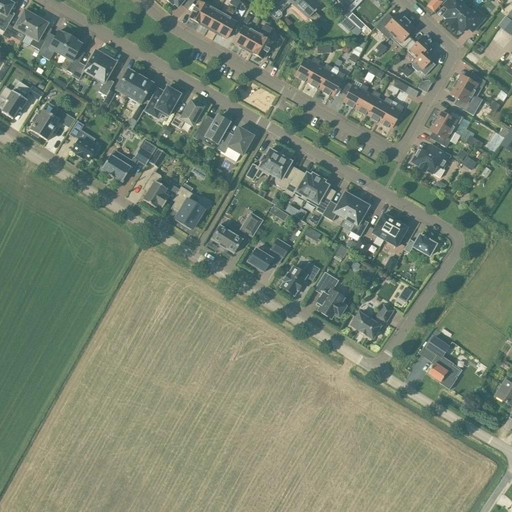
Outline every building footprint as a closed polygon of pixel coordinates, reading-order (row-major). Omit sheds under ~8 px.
[(0,0),(0,30),(3,32),(14,14),(9,11),(12,4),(3,0),(0,0)] [(281,13),(289,5),(283,0),(282,0),(275,8),(281,13)] [(290,0),(289,1),(314,24),(320,17),(314,12),(320,5),(314,0),(290,0)] [(342,13),(366,36),(371,31),(350,12),(355,7),(351,3),(354,0),(336,0),(346,9),(342,13)] [(445,21),(451,26),(468,8),(463,4),(466,1),(465,0),(448,0),(445,3),(451,8),(444,16),(447,19),(445,21)] [(189,18),(198,23),(207,8),(198,2),(189,18)] [(427,6),(425,9),(432,15),(434,12),(427,6)] [(198,23),(207,29),(216,13),(207,8),(198,23)] [(459,30),(461,33),(469,25),(475,30),(485,18),(475,9),(472,12),(468,8),(451,26),(457,31),(459,30)] [(18,31),(25,35),(36,17),(24,10),(14,28),(8,25),(2,36),(8,39),(9,36),(14,39),(18,31)] [(207,29),(217,34),(225,18),(216,13),(207,29)] [(389,38),(390,38),(405,21),(397,14),(393,19),(388,15),(375,28),(388,40),(389,38)] [(30,45),(40,50),(47,37),(41,34),(47,24),(36,17),(25,35),(32,40),(30,45)] [(511,21),(506,17),(499,27),(504,31),(511,21)] [(217,34),(226,39),(235,23),(225,18),(217,34)] [(346,18),(340,24),(349,32),(354,26),(346,18)] [(390,38),(402,50),(411,39),(407,35),(413,29),(405,21),(390,38)] [(260,33),(263,35),(268,26),(264,24),(260,33)] [(263,35),(267,37),(272,29),(268,26),(263,35)] [(234,43),(243,49),(252,33),(243,27),(234,43)] [(54,52),(60,55),(70,37),(64,33),(63,34),(58,31),(51,44),(45,41),(37,54),(49,61),(54,52)] [(243,49),(252,54),(261,38),(252,33),(243,49)] [(60,67),(72,74),(80,61),(74,58),(81,45),(76,42),(77,41),(70,37),(60,55),(65,59),(60,67)] [(426,49),(430,45),(422,37),(416,44),(411,39),(402,50),(414,61),(415,61),(426,49)] [(252,54),(262,59),(271,43),(261,38),(252,54)] [(469,38),(464,44),(468,48),(472,44),(471,43),(473,41),(469,38)] [(373,50),(376,53),(381,48),(378,45),(373,50)] [(376,53),(379,56),(384,50),(381,48),(376,53)] [(420,71),(425,76),(435,65),(430,61),(434,56),(426,49),(415,61),(414,61),(412,64),(412,67),(417,72),(420,71)] [(83,72),(93,78),(105,57),(102,55),(102,53),(99,51),(97,52),(95,51),(86,67),(79,63),(71,77),(78,81),(83,72)] [(349,60),(355,63),(358,57),(352,54),(349,60)] [(108,58),(105,57),(93,78),(103,83),(98,92),(106,96),(109,91),(113,82),(106,78),(115,63),(113,61),(113,59),(109,57),(108,58)] [(295,75),(307,82),(317,66),(320,61),(313,58),(311,63),(304,59),(295,75)] [(307,82),(320,89),(329,73),(332,68),(326,65),(323,70),(317,66),(307,82)] [(368,73),(374,76),(377,70),(371,66),(368,73)] [(400,71),(403,74),(408,69),(405,66),(400,71)] [(334,67),(332,68),(329,73),(320,89),(332,96),(344,75),(338,71),(338,69),(334,67)] [(406,77),(411,72),(408,69),(403,74),(406,77)] [(115,91),(128,98),(131,92),(140,77),(127,70),(115,91)] [(374,76),(380,79),(383,73),(377,70),(374,76)] [(462,76),(456,85),(472,94),(478,97),(482,88),(486,82),(473,72),(468,79),(462,76)] [(128,98),(140,105),(152,84),(140,77),(131,92),(128,98)] [(392,86),(398,90),(402,83),(396,80),(392,86)] [(398,90),(405,93),(408,87),(402,83),(398,90)] [(343,102),(356,109),(365,93),(368,88),(361,84),(358,89),(352,85),(343,102)] [(454,105),(467,112),(474,100),(470,98),(472,94),(456,85),(451,94),(457,98),(454,105)] [(27,94),(39,101),(43,94),(31,87),(27,94)] [(167,117),(180,95),(167,87),(164,92),(157,87),(143,111),(143,112),(156,119),(159,112),(167,117)] [(1,113),(12,120),(19,109),(21,111),(27,101),(12,91),(11,92),(4,88),(0,94),(0,96),(6,100),(5,101),(7,102),(1,113)] [(115,94),(109,91),(106,96),(102,102),(109,106),(115,94)] [(368,116),(377,99),(380,95),(373,91),(371,96),(365,93),(356,109),(368,116)] [(368,116),(380,123),(389,106),(392,101),(386,98),(383,103),(377,99),(368,116)] [(170,124),(180,129),(184,122),(192,126),(198,116),(199,117),(202,112),(201,111),(202,108),(190,101),(181,116),(176,113),(170,124)] [(380,123),(391,129),(399,114),(403,107),(396,104),(393,109),(389,106),(380,123)] [(489,109),(496,114),(498,110),(492,106),(489,109)] [(143,111),(137,107),(131,119),(137,122),(143,112),(143,111)] [(38,136),(47,141),(53,132),(55,129),(56,127),(54,126),(58,121),(69,128),(73,120),(57,110),(52,116),(42,110),(39,116),(36,115),(32,121),(35,123),(30,131),(32,132),(31,134),(37,138),(38,136)] [(436,121),(455,133),(464,118),(452,111),(449,116),(441,112),(436,121)] [(228,123),(217,116),(214,123),(209,121),(208,124),(202,121),(195,133),(201,136),(202,135),(206,138),(204,141),(214,147),(216,143),(216,144),(220,137),(221,138),(225,130),(224,129),(228,123)] [(435,141),(447,148),(455,133),(436,121),(430,131),(438,135),(435,141)] [(83,126),(77,122),(69,135),(75,139),(83,126)] [(227,148),(242,156),(253,137),(248,134),(249,132),(243,129),(242,131),(238,128),(233,136),(227,133),(217,150),(224,154),(227,148)] [(511,128),(500,146),(511,153),(511,128)] [(474,143),(481,147),(483,144),(470,136),(467,139),(474,143)] [(84,143),(79,139),(71,151),(76,154),(76,156),(82,160),(83,159),(88,162),(92,156),(94,157),(100,147),(86,139),(84,143)] [(490,141),(485,149),(494,154),(499,146),(490,141)] [(427,171),(440,178),(445,170),(443,169),(450,156),(431,145),(427,152),(420,148),(412,162),(420,167),(419,169),(426,172),(427,171)] [(133,159),(145,166),(151,156),(140,149),(133,159)] [(149,163),(157,169),(166,155),(158,150),(149,163)] [(269,174),(280,155),(274,151),(273,152),(269,150),(264,157),(264,156),(263,156),(260,162),(261,163),(258,168),(252,164),(245,176),(252,180),(254,176),(258,179),(263,173),(268,176),(269,174)] [(456,157),(462,162),(467,154),(461,150),(456,157)] [(284,193),(295,173),(289,169),(289,170),(287,169),(290,162),(286,160),(286,158),(280,155),(269,174),(276,178),(275,180),(274,182),(275,184),(276,185),(278,186),(285,191),(284,193)] [(114,178),(122,183),(130,170),(132,171),(136,165),(123,156),(119,162),(110,156),(101,170),(108,174),(108,176),(113,179),(114,178)] [(462,165),(469,169),(474,162),(467,157),(462,165)] [(196,176),(199,170),(193,167),(190,172),(196,176)] [(143,201),(155,208),(157,205),(162,208),(168,198),(163,195),(166,189),(158,184),(162,178),(154,173),(143,190),(148,193),(143,201)] [(293,194),(305,201),(319,176),(318,175),(316,175),(314,175),(312,175),(311,174),(310,176),(306,174),(303,178),(301,177),(301,176),(295,173),(284,193),(291,197),(293,194)] [(315,210),(322,215),(330,201),(332,197),(326,193),(326,194),(324,193),(328,186),(323,183),(324,181),(323,181),(322,179),(321,178),(320,176),(319,176),(305,201),(316,207),(315,210)] [(180,224),(190,230),(199,217),(200,218),(206,209),(197,204),(196,205),(188,201),(192,194),(181,187),(172,201),(175,202),(170,209),(171,210),(172,208),(179,213),(176,219),(181,222),(180,224)] [(336,215),(345,220),(356,199),(353,197),(352,197),(344,193),(335,208),(329,204),(330,201),(322,215),(322,216),(332,222),(336,215)] [(350,232),(360,238),(368,223),(367,223),(366,225),(360,222),(368,207),(360,202),(360,201),(356,199),(345,220),(353,225),(350,232)] [(301,221),(306,213),(289,203),(284,211),(301,221)] [(284,221),(287,214),(272,206),(269,213),(284,221)] [(262,221),(250,214),(240,230),(238,234),(222,223),(220,226),(219,226),(210,240),(219,246),(219,247),(220,246),(224,248),(223,249),(224,249),(223,249),(224,250),(224,249),(233,255),(242,241),(241,240),(243,237),(242,237),(245,233),(252,237),(262,221)] [(371,234),(383,241),(394,222),(392,220),(393,218),(386,214),(385,216),(382,215),(371,234)] [(383,241),(396,248),(407,229),(404,227),(405,225),(398,221),(397,223),(394,222),(383,241)] [(307,226),(303,233),(308,236),(312,229),(307,226)] [(412,247),(429,257),(430,253),(432,254),(437,247),(435,246),(435,245),(427,240),(423,237),(423,238),(419,236),(415,243),(409,240),(403,250),(409,253),(412,247)] [(263,272),(263,273),(263,272),(271,260),(271,259),(275,253),(282,257),(289,247),(276,239),(270,250),(266,256),(255,250),(255,249),(254,250),(255,250),(247,262),(247,263),(263,272)] [(353,250),(363,256),(369,245),(359,239),(353,250)] [(497,248),(488,261),(508,275),(511,269),(511,256),(511,258),(497,248)] [(384,268),(391,272),(397,262),(390,258),(384,268)] [(290,294),(293,296),(297,291),(302,284),(301,283),(305,277),(312,281),(318,270),(308,264),(302,273),(293,268),(288,275),(287,275),(283,282),(280,288),(283,290),(282,291),(289,296),(290,294)] [(318,311),(330,319),(333,314),(338,317),(344,307),(339,304),(343,299),(331,292),(337,282),(324,274),(315,289),(322,294),(316,303),(321,306),(318,311)] [(473,281),(465,294),(484,307),(493,296),(498,299),(504,289),(493,281),(487,290),(473,281)] [(366,335),(372,339),(380,327),(379,326),(382,322),(385,324),(393,311),(383,305),(375,318),(377,319),(374,323),(358,313),(350,326),(359,331),(358,332),(365,336),(366,335)] [(466,346),(460,356),(468,360),(474,351),(466,346)] [(429,373),(442,382),(452,366),(446,361),(442,367),(435,363),(429,373)] [(509,401),(511,403),(511,383),(506,380),(496,396),(507,404),(509,401)]
